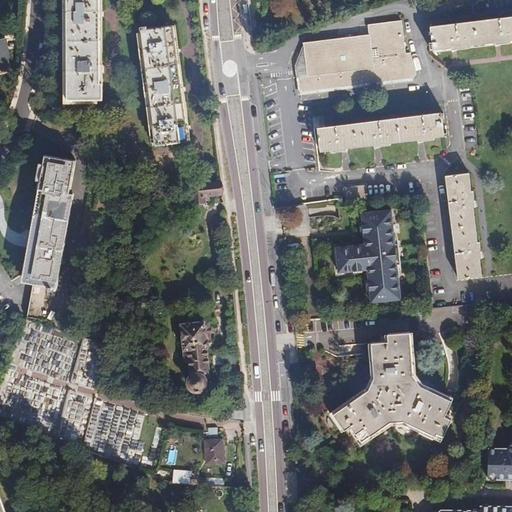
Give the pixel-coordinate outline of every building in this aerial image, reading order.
[(66,0),(65,99),(101,99),(101,83),(98,83),(99,0),(66,0)] [(369,32),(302,41),(306,74),(296,76),(298,93),(413,78),(416,74),(410,51),(405,51),(401,18),(367,23),(369,32)] [(511,18),(431,27),(434,51),(451,49),(451,50),(467,49),(467,47),(495,44),(495,46),(511,43),(511,42),(511,41),(511,18)] [(141,29),(157,145),(188,141),(173,25),(141,29)] [(0,41),(0,60),(10,59),(7,41),(0,41)] [(440,106),(315,123),(319,152),(331,151),(331,153),(347,150),(347,149),(374,145),(374,147),(391,145),(390,143),(418,139),(419,142),(434,140),(434,138),(444,136),(440,106)] [(32,281),(24,317),(38,320),(39,318),(51,321),(70,296),(93,161),(44,151),(37,185),(42,186),(23,279),(32,281)] [(469,173),(446,177),(459,279),(482,277),(480,259),(482,258),(479,242),(478,242),(473,207),(475,206),(473,191),(472,192),(469,173)] [(222,194),(221,182),(204,184),(203,181),(194,182),(194,185),(193,185),(195,203),(205,203),(204,201),(210,200),(209,196),(222,194)] [(344,187),(346,203),(367,200),(364,185),(344,187)] [(390,206),(358,209),(362,240),(333,244),(336,274),(365,272),(369,301),(400,298),(397,266),(401,266),(398,239),(393,239),(390,206)] [(0,235),(0,264),(9,278),(22,271),(4,244),(0,235)] [(204,323),(181,325),(185,362),(189,361),(190,377),(189,379),(189,384),(190,387),(192,390),(194,391),(196,392),(201,391),(205,390),(206,387),(207,384),(207,380),(206,379),(204,376),(208,376),(209,373),(206,340),(210,339),(208,323),(205,323),(204,323)] [(367,391),(333,414),(344,430),(349,426),(359,440),(385,422),(404,422),(441,439),(451,419),(445,415),(450,401),(446,399),(420,387),(413,377),(410,332),(389,334),(389,341),(373,342),(373,349),(374,355),(375,374),(367,391)] [(222,417),(245,420),(244,407),(224,404),(222,417)] [(219,440),(218,429),(210,428),(211,441),(207,441),(209,463),(225,462),(223,439),(219,440)] [(511,446),(507,451),(505,449),(502,449),(500,452),(498,452),(497,449),(489,449),(489,480),(491,480),(493,478),(496,479),(498,480),(511,480),(511,446)] [(213,485),(233,487),(233,482),(191,478),(192,471),(174,469),(173,481),(213,485)] [(0,511),(11,511),(0,482),(0,511)]
